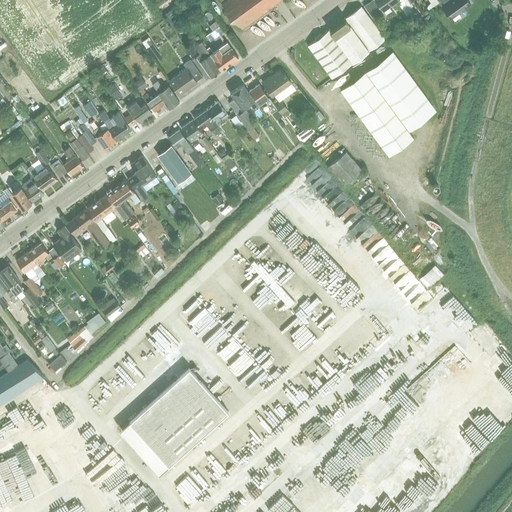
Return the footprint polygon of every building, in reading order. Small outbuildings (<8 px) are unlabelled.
[(220,0),(221,2),(239,29),(278,0),(220,0)] [(383,13),(374,0),(372,0),(364,6),(374,20),(383,13)] [(408,17),(413,13),(403,0),(375,0),(383,11),(397,1),(408,17)] [(438,0),(439,1),(451,17),(470,3),(468,0),(438,0)] [(345,19),(368,50),(385,38),(361,5),(344,18),(345,19)] [(182,30),(172,15),(175,12),(172,9),(164,15),(178,33),(182,30)] [(368,50),(345,19),(330,30),(353,61),(368,50)] [(212,29),(205,35),(210,41),(224,31),(217,20),(210,26),(212,29)] [(353,61),(330,30),(329,29),(308,45),(331,77),(353,61)] [(149,37),(142,41),(147,48),(154,59),(161,54),(153,43),(149,37)] [(221,69),(206,48),(201,41),(196,45),(201,53),(196,56),(210,77),(221,69)] [(209,47),(206,48),(221,69),(238,57),(227,41),(212,52),(209,47)] [(393,51),(365,71),(408,130),(427,115),(431,112),(433,111),(432,111),(414,86),(400,68),(403,66),(394,53),(393,51)] [(169,81),(178,94),(196,81),(196,80),(202,76),(190,58),(183,63),(187,68),(169,81)] [(95,73),(102,82),(110,77),(103,67),(95,73)] [(272,96),(291,82),(281,68),(270,76),(269,75),(261,80),(272,96)] [(407,129),(365,71),(340,89),(389,155),(413,137),(407,129)] [(163,104),(167,109),(168,108),(158,93),(150,98),(143,87),(146,85),(142,78),(134,83),(139,90),(138,91),(146,102),(147,101),(154,110),(163,104)] [(158,93),(168,108),(179,101),(168,86),(163,89),(157,80),(152,84),(158,93)] [(115,83),(106,89),(114,101),(123,95),(115,83)] [(233,98),(228,102),(248,130),(254,138),(259,134),(253,126),(256,124),(245,108),(243,110),(241,108),(249,103),(253,108),(257,105),(243,84),(242,83),(229,93),(233,98)] [(276,119),(281,115),(274,105),(258,83),(249,90),(259,104),(265,99),(272,109),(270,110),(276,119)] [(123,118),(130,126),(137,121),(138,122),(151,112),(144,103),(140,106),(136,100),(127,107),(131,112),(123,118)] [(96,112),(89,101),(83,105),(90,116),(96,112)] [(206,109),(214,121),(226,113),(217,101),(206,109)] [(281,115),(282,115),(288,111),(281,101),(274,105),(281,115)] [(115,139),(130,129),(118,112),(112,116),(116,121),(114,123),(115,125),(114,126),(109,118),(103,109),(98,112),(104,121),(104,122),(115,139)] [(214,121),(206,109),(193,118),(200,127),(206,123),(214,134),(221,130),(214,121)] [(173,119),(175,123),(184,118),(182,114),(173,119)] [(236,115),(231,119),(238,128),(243,125),(236,115)] [(192,119),(180,127),(190,140),(199,134),(202,137),(199,139),(207,150),(208,151),(213,147),(212,147),(192,119)] [(82,133),(76,138),(87,153),(93,148),(90,144),(96,141),(88,131),(87,128),(83,123),(83,122),(77,127),(82,133)] [(65,127),(62,129),(65,132),(73,126),(71,123),(68,124),(64,126),(65,127)] [(104,147),(115,139),(107,128),(102,132),(98,126),(92,131),(104,147)] [(193,160),(199,156),(179,128),(167,137),(174,146),(180,142),(184,147),(186,145),(189,148),(186,150),(193,160)] [(82,160),(88,155),(76,138),(69,143),(74,151),(82,160)] [(43,165),(49,161),(38,145),(32,149),(43,165)] [(170,145),(157,154),(177,182),(190,172),(170,145)] [(65,157),(67,160),(63,163),(70,174),(82,165),(68,146),(63,150),(67,156),(65,157)] [(343,186),(362,170),(345,151),(327,167),(343,186)] [(228,153),(221,158),(221,159),(223,162),(224,161),(229,168),(235,163),(230,157),(228,153)] [(33,155),(26,160),(29,165),(37,160),(33,155)] [(137,172),(128,178),(144,200),(151,195),(142,182),(154,173),(146,160),(143,156),(142,155),(135,160),(131,163),(137,172)] [(59,177),(67,172),(60,162),(52,167),(59,177)] [(42,189),(57,179),(47,165),(36,173),(30,165),(26,168),(42,189)] [(304,177),(311,187),(327,176),(320,166),(304,177)] [(20,186),(31,202),(43,193),(35,182),(34,183),(31,178),(20,186)] [(125,179),(106,193),(115,206),(123,217),(132,210),(124,199),(129,194),(135,202),(139,199),(125,179)] [(188,180),(182,185),(186,189),(192,184),(188,180)] [(31,202),(20,186),(17,181),(11,184),(15,190),(12,192),(23,208),(31,202)] [(115,206),(106,193),(86,208),(102,230),(111,242),(116,238),(107,226),(100,217),(115,206)] [(0,219),(19,206),(10,194),(7,196),(9,200),(1,206),(0,204),(0,219)] [(214,199),(217,204),(223,200),(219,195),(214,199)] [(332,208),(337,213),(349,202),(345,197),(332,208)] [(178,202),(173,206),(177,212),(182,208),(178,202)] [(345,217),(353,211),(350,206),(341,211),(345,217)] [(110,243),(96,224),(84,209),(73,217),(73,218),(66,223),(75,235),(82,230),(81,228),(84,225),(102,249),(110,243)] [(135,217),(128,222),(131,227),(138,223),(135,217)] [(83,248),(65,224),(57,230),(62,236),(53,243),(66,260),(83,248)] [(258,236),(242,251),(263,274),(279,259),(258,236)] [(40,242),(28,251),(38,263),(45,258),(44,256),(48,252),(40,242)] [(137,249),(136,250),(138,253),(139,252),(142,256),(149,251),(143,244),(137,249)] [(66,266),(63,262),(58,255),(52,247),(48,250),(54,258),(52,259),(58,266),(60,264),(63,268),(66,266)] [(38,263),(28,251),(16,260),(23,270),(31,265),(36,273),(42,269),(38,263)] [(414,264),(420,259),(417,255),(410,261),(414,264)] [(104,265),(100,268),(105,274),(114,267),(111,264),(106,267),(104,265)] [(435,264),(419,279),(428,288),(444,274),(435,264)] [(0,273),(15,293),(23,287),(18,280),(18,278),(8,265),(0,271),(0,273)] [(321,272),(315,279),(325,289),(332,282),(321,272)] [(29,288),(34,295),(40,291),(29,276),(24,280),(29,288)] [(252,353),(203,303),(209,297),(214,302),(222,294),(217,290),(213,293),(206,285),(178,312),(234,371),(252,353)] [(34,295),(29,288),(23,292),(34,307),(39,303),(34,295)] [(15,293),(10,296),(14,302),(19,298),(15,293)] [(258,297),(253,303),(267,314),(275,303),(270,299),(267,303),(258,297)] [(51,300),(44,306),(50,314),(57,309),(51,300)] [(116,300),(104,310),(108,316),(121,306),(116,300)] [(32,319),(29,321),(41,338),(45,335),(32,319)] [(88,323),(84,325),(90,333),(93,331),(88,323)] [(67,339),(74,348),(76,350),(76,351),(92,336),(90,333),(84,325),(67,339)] [(39,335),(33,340),(35,343),(41,339),(41,338),(39,335)] [(46,335),(41,338),(41,339),(50,351),(52,350),(55,348),(55,347),(46,335)] [(10,341),(16,348),(20,344),(14,338),(10,341)] [(0,342),(0,359),(0,360),(5,366),(8,371),(18,364),(8,351),(11,349),(6,344),(3,346),(0,342)] [(67,361),(60,353),(49,363),(55,370),(67,361)] [(189,367),(129,421),(168,464),(228,411),(189,367)] [(507,417),(511,411),(511,409),(503,402),(497,408),(507,417)] [(374,466),(403,430),(396,421),(393,418),(397,413),(385,403),(376,409),(381,414),(374,422),(379,429),(371,434),(359,449),(352,443),(348,446),(344,440),(337,445),(334,449),(330,445),(336,454),(339,456),(341,459),(351,467),(357,463),(368,472),(372,468),(374,466)] [(489,412),(482,419),(468,406),(460,414),(487,440),(502,424),(489,412)] [(0,445),(0,475),(32,461),(24,445),(12,451),(8,442),(0,445)] [(96,450),(78,466),(81,470),(99,454),(96,450)] [(92,480),(100,487),(111,476),(104,468),(92,480)] [(173,488),(187,502),(204,484),(190,470),(173,488)] [(300,504),(304,506),(300,511),(308,511),(316,500),(305,494),(300,504)] [(396,495),(382,511),(408,511),(412,508),(396,495)]
